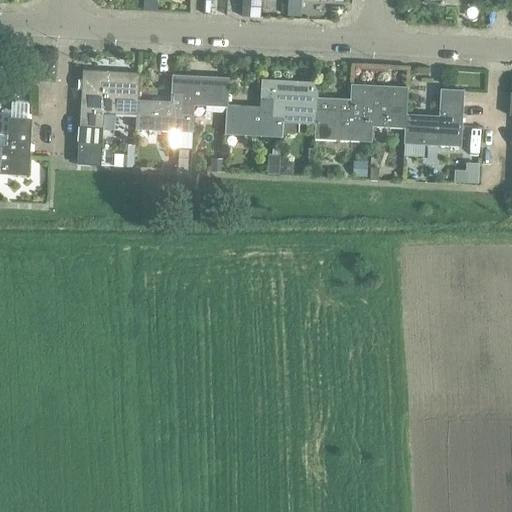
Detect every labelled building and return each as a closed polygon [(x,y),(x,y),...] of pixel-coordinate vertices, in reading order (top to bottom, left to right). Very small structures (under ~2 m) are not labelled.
[(261,0),(242,0),(242,15),(261,16),(261,0)] [(83,70),(82,92),(81,100),(99,101),(99,106),(104,106),(105,100),(137,102),(138,102),(138,100),(139,100),(140,73),(83,70)] [(172,75),(171,94),(182,95),(181,112),(194,113),(194,105),(227,107),(228,107),(228,104),(230,78),(172,75)] [(261,79),(260,99),(272,99),(271,117),(284,118),(284,110),(317,112),(317,109),(318,109),(319,82),(261,79)] [(351,84),(350,104),(362,104),(361,122),(373,123),(374,115),(406,116),(407,117),(407,114),(409,87),(351,84)] [(464,90),(441,89),(440,100),(464,101),(464,90)] [(170,101),(139,100),(138,100),(138,102),(137,102),(136,129),(193,132),(194,113),(181,112),(182,95),(171,94),(170,101)] [(260,106),(228,104),(228,107),(227,107),(225,134),(283,137),(284,118),(271,117),(272,99),(260,99),(260,106)] [(372,142),(373,123),(361,122),(362,104),(350,104),(350,100),(319,99),(318,109),(317,109),(317,112),(315,139),(372,142)] [(99,101),(81,100),(81,114),(104,115),(104,106),(99,106),(99,101)] [(464,101),(440,100),(439,110),(444,110),(443,114),(463,115),(464,101)] [(439,116),(407,114),(407,117),(406,116),(405,144),(461,147),(463,115),(443,114),(444,110),(439,110),(439,116)] [(104,115),(81,114),(80,127),(103,128),(104,115)] [(8,118),(7,130),(31,131),(31,119),(8,118)] [(102,144),(103,128),(80,127),(79,143),(93,144),(102,144)] [(31,131),(7,130),(7,139),(12,139),(12,144),(30,145),(31,131)] [(7,145),(0,145),(0,174),(28,176),(30,145),(12,144),(12,139),(7,139),(7,145)] [(79,143),(78,163),(92,164),(101,164),(102,154),(102,144),(93,144),(79,143)] [(134,166),(134,145),(127,145),(126,165),(134,166)] [(478,183),(479,163),(466,162),(466,170),(453,170),(453,183),(478,183)]
